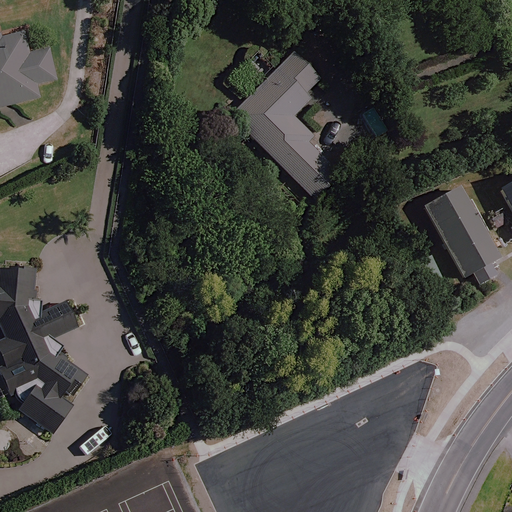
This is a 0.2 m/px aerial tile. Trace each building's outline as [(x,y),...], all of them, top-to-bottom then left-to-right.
[(0,109),(39,100),(36,87),(56,82),(48,51),(28,56),(23,35),(0,40),(0,109)] [(293,56),(231,118),(315,203),(341,178),(307,145),(313,139),(292,118),(309,101),(304,96),(318,82),(293,56)] [(511,187),(499,195),(511,218),(511,187)] [(503,268),(462,192),(424,212),(465,289),(503,268)] [(61,349),(50,341),(74,331),(64,304),(39,315),(41,304),(35,303),(36,293),(32,293),(33,274),(0,271),(0,330),(4,341),(0,343),(0,358),(4,368),(0,369),(0,377),(10,399),(16,396),(23,405),(18,413),(51,437),(72,407),(60,399),(64,393),(72,398),(86,379),(64,363),(66,359),(58,353),(61,349)]
